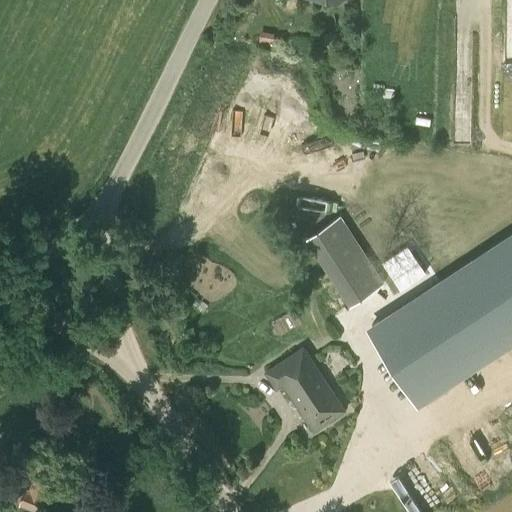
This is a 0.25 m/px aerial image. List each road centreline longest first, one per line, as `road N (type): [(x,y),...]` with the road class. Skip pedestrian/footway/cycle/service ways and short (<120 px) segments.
road 1 (tertiary): [(105,203),(205,0)]
road 2 (tertiary): [(238,511),(135,371)]
road 3 (tertiary): [(135,371),(111,288),(105,203)]
road 4 (unclassified): [(135,371),(0,299)]
road 5 (unclassified): [(0,276),(58,247),(105,203)]
